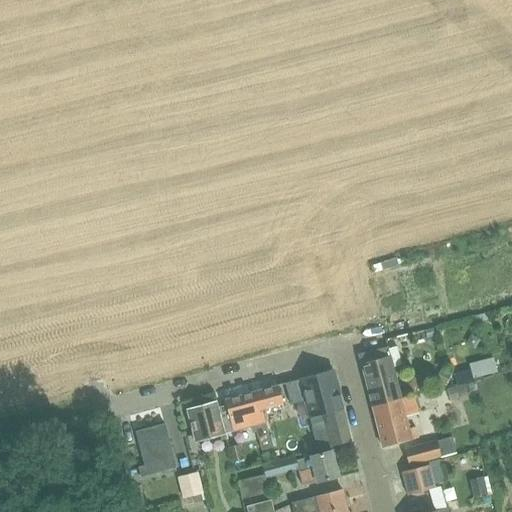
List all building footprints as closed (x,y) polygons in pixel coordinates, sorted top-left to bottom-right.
[(362,262),(364,272),(390,266),(388,257),(362,262)] [(432,328),(424,330),(426,338),(434,336),(432,328)] [(402,398),(388,348),(359,355),(372,406),(402,398)] [(298,431),(313,426),(314,426),(315,430),(326,427),(327,431),(349,426),(344,407),(345,407),(335,370),(286,383),(291,404),(306,400),(307,403),(292,407),(298,431)] [(442,372),(436,382),(445,387),(451,376),(442,372)] [(454,376),(456,384),(473,380),(471,372),(454,376)] [(252,426),(254,432),(257,431),(263,451),(274,448),(263,410),(283,404),(278,386),(225,400),(234,431),(252,426)] [(455,388),(447,390),(450,403),(458,400),(458,398),(467,395),(464,386),(455,388)] [(402,398),(372,406),(383,447),(419,438),(416,427),(410,429),(406,416),(411,415),(409,410),(417,407),(414,395),(402,398)] [(197,442),(226,434),(217,402),(188,410),(197,442)] [(165,470),(177,467),(165,424),(137,432),(146,465),(163,460),(165,470)] [(353,440),(349,426),(327,431),(327,432),(319,434),(323,448),(331,445),(331,446),(353,440)] [(450,437),(405,449),(409,465),(455,453),(450,437)] [(239,445),(228,448),(232,462),(243,459),(239,445)] [(303,486),(339,477),(332,451),(296,460),(303,486)] [(271,454),(262,456),(264,463),(273,461),(271,454)] [(267,478),(293,471),(299,470),(295,456),(263,464),(267,478)] [(429,465),(402,472),(408,495),(435,488),(429,465)] [(197,475),(177,480),(181,496),(201,491),(197,475)] [(243,499),(270,492),(265,475),(238,482),(243,499)] [(482,479),(469,483),(473,499),(487,495),(482,479)] [(438,508),(448,507),(446,487),(436,488),(438,508)] [(348,511),(342,490),(293,503),(295,511),(348,511)] [(249,511),(272,511),(270,501),(248,507),(249,511)]
